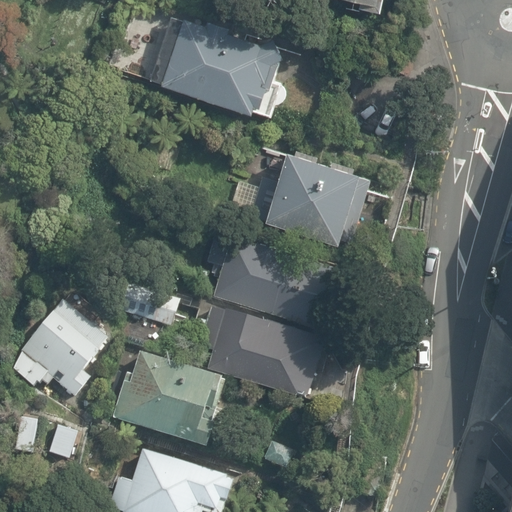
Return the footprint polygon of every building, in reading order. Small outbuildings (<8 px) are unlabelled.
[(361,0),(360,5),(381,10),(383,0),(361,0)] [(172,15),(151,78),(164,82),(163,83),(206,96),(208,100),(217,102),(221,101),(273,116),(277,104),(281,103),(284,100),(286,96),(287,91),(285,86),(282,82),(274,80),(281,56),(285,54),(274,36),(262,42),(230,31),(231,27),(210,19),(207,25),(185,18),(184,20),(172,15)] [(252,216),(340,243),(341,238),(353,242),(372,178),(360,174),(361,172),(354,170),(356,166),(334,159),(332,163),(318,158),(319,154),(297,148),(296,151),(288,149),(280,179),(265,174),(252,216)] [(319,329),(338,269),(257,244),(257,246),(217,234),(208,262),(216,264),(212,276),(220,278),(215,296),(319,329)] [(123,311),(174,327),(183,299),(131,284),(123,311)] [(111,338),(65,299),(22,349),(26,353),(15,368),(34,385),(38,380),(40,382),(43,379),(49,384),(54,378),(75,396),(92,376),(83,370),(111,338)] [(327,339),(227,308),(226,310),(213,305),(209,321),(202,318),(196,335),(204,337),(202,346),(215,350),(209,369),(297,396),(298,394),(309,397),(327,339)] [(128,372),(115,417),(209,447),(217,422),(222,423),(227,410),(218,407),(228,380),(224,379),(224,376),(141,351),(134,374),(128,372)] [(96,438),(63,426),(54,451),(86,463),(96,438)] [(296,451),(273,440),(265,457),(288,468),(296,451)] [(227,511),(238,475),(148,449),(138,479),(124,476),(114,506),(131,511),(206,511),(210,511),(227,511)]
